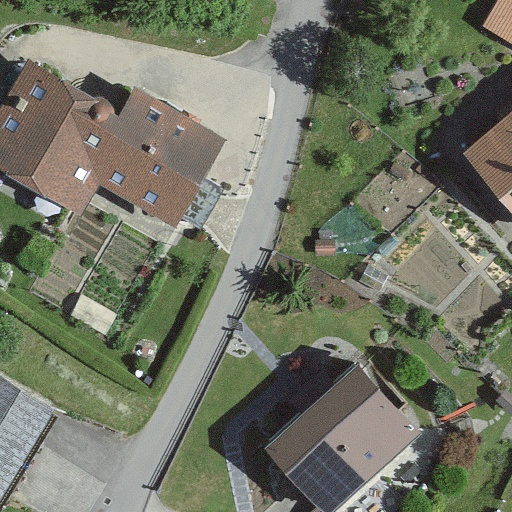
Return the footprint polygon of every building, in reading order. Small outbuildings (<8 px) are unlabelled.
[(511,0),(493,0),(476,27),(511,50),(511,0)] [(116,112),(29,60),(0,107),(0,169),(74,214),(93,183),(168,228),(220,143),(130,88),(116,112)] [(511,109),(461,154),(511,213),(511,109)] [(324,511),(413,434),(351,363),(259,444),(318,511),(324,511)] [(0,491),(50,411),(0,380),(0,491)]
